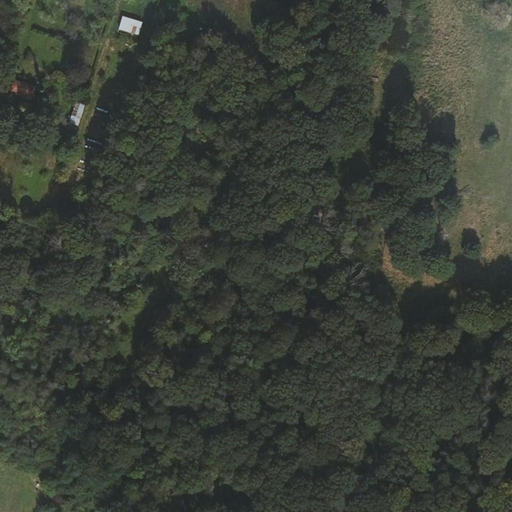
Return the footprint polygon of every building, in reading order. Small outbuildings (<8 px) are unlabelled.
[(133,14),(137,0),(125,0),(122,10),(133,14)] [(139,35),(143,21),(123,15),(119,29),(139,35)] [(45,50),(28,44),(24,57),(41,63),(45,50)] [(364,62),(361,75),(384,79),(386,66),(364,62)] [(14,78),(9,92),(31,100),(36,86),(14,78)] [(77,129),(85,103),(76,101),(69,126),(77,129)] [(194,183),(177,177),(173,192),(190,197),(194,183)]
